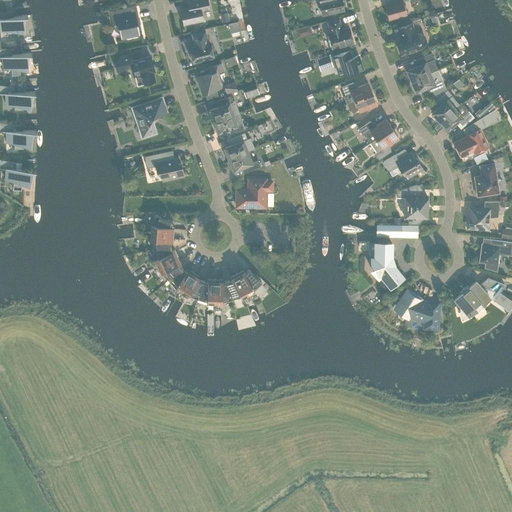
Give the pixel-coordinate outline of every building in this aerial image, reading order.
[(184,24),(203,20),(201,11),(210,9),(207,0),(188,0),(186,1),(188,8),(181,10),(184,24)] [(318,0),(322,15),(344,10),(341,0),(318,0)] [(389,18),(406,14),(402,1),(407,0),(393,0),(395,3),(385,6),(389,18)] [(7,18),(6,12),(0,11),(0,29),(24,30),(24,16),(27,15),(7,18)] [(118,24),(113,25),(114,30),(120,34),(121,37),(124,37),(127,39),(137,37),(136,34),(142,33),(140,25),(139,25),(139,26),(137,26),(135,12),(116,15),(118,24)] [(221,23),(229,21),(227,12),(219,13),(221,23)] [(340,31),(339,27),(341,26),(339,19),(327,22),(330,33),(328,34),(332,48),(353,42),(349,28),(340,31)] [(397,40),(396,40),(401,55),(409,52),(410,53),(416,51),(415,50),(422,47),(424,46),(425,45),(426,42),(426,40),(425,36),(423,34),(421,33),(419,32),(416,33),(412,23),(397,28),(401,38),(397,40)] [(216,34),(224,32),(222,24),(214,26),(216,34)] [(310,26),(302,28),(304,33),(307,35),(312,33),(310,27),(310,26)] [(208,43),(205,31),(192,34),(195,47),(189,48),(193,63),(214,57),(209,43),(208,43)] [(0,56),(1,57),(3,67),(11,67),(12,74),(20,73),(19,68),(28,68),(29,54),(31,53),(11,55),(10,49),(1,49),(0,48),(0,56)] [(333,56),(339,75),(355,70),(355,71),(363,69),(358,55),(352,57),(350,50),(333,56)] [(437,68),(433,59),(434,59),(431,53),(418,59),(420,64),(407,70),(409,73),(408,74),(410,81),(437,69),(437,68)] [(132,61),(130,54),(114,59),(117,71),(132,67),(134,77),(140,75),(143,84),(155,81),(152,72),(154,71),(150,56),(132,61)] [(323,63),(331,61),(329,54),(321,57),(323,63)] [(211,73),(197,77),(199,83),(199,84),(199,86),(200,86),(202,92),(204,92),(206,99),(218,95),(215,88),(220,87),(216,72),(223,70),(221,63),(209,67),(211,73)] [(437,69),(410,81),(413,88),(415,87),(416,91),(429,85),(431,90),(444,85),(437,69)] [(459,78),(453,83),(457,88),(463,84),(459,78)] [(226,94),(237,90),(234,81),(224,85),(226,94)] [(345,104),(372,93),(368,83),(355,88),(353,82),(342,87),(345,95),(343,97),(345,104)] [(15,92),(14,87),(0,84),(0,93),(5,93),(5,104),(13,105),(14,109),(22,109),(21,106),(30,107),(32,92),(35,92),(35,91),(15,92)] [(257,87),(250,89),(252,96),(259,93),(257,87)] [(454,108),(461,103),(460,102),(459,104),(454,98),(447,90),(438,98),(443,103),(432,113),(435,115),(434,116),(439,122),(454,108)] [(372,93),(345,104),(348,111),(351,111),(354,119),(366,114),(363,108),(376,103),(372,93)] [(212,121),(233,114),(239,112),(235,100),(232,101),(230,96),(217,100),(219,106),(210,110),(210,112),(209,112),(212,121)] [(150,134),(154,133),(154,132),(156,131),(152,119),(153,119),(153,118),(154,118),(154,117),(154,116),(165,112),(161,99),(134,108),(143,135),(149,133),(150,134)] [(454,108),(439,122),(444,127),(445,126),(447,129),(457,120),(463,126),(473,117),(461,103),(454,108)] [(475,112),(474,113),(476,114),(475,115),(479,119),(481,117),(483,116),(484,115),(480,110),(479,109),(475,112)] [(233,114),(212,121),(215,130),(217,130),(218,132),(227,128),(229,134),(245,129),(241,118),(235,120),(233,114)] [(466,136),(453,142),(460,157),(473,151),(474,153),(488,146),(483,134),(482,134),(480,129),(484,127),(485,126),(488,125),(487,124),(486,121),(483,116),(481,117),(479,119),(476,120),(472,123),(476,130),(473,131),(466,135),(465,135),(466,136)] [(370,143),(392,128),(385,119),(374,127),(370,121),(358,129),(362,135),(364,134),(370,143)] [(15,130),(15,125),(0,122),(0,131),(6,131),(6,142),(14,143),(14,147),(23,147),(23,144),(31,145),(33,131),(36,131),(36,130),(15,130)] [(392,128),(370,143),(376,152),(375,153),(379,159),(390,151),(386,145),(398,137),(392,128)] [(227,159),(247,151),(245,145),(249,143),(244,133),(231,138),(234,144),(224,147),(225,150),(223,150),(227,159)] [(174,159),(172,150),(144,156),(147,168),(155,166),(157,171),(163,180),(184,176),(181,163),(177,163),(176,158),(174,159)] [(401,150),(383,161),(388,168),(396,163),(401,171),(403,170),(407,177),(422,169),(425,173),(418,160),(416,161),(411,152),(404,156),(401,150)] [(247,151),(227,159),(231,169),(232,168),(233,170),(243,166),(245,172),(260,166),(258,160),(252,162),(247,151)] [(36,170),(16,169),(16,163),(0,159),(0,168),(5,168),(5,179),(13,181),(13,188),(22,188),(22,183),(29,185),(33,170),(36,170)] [(496,178),(494,163),(479,165),(481,175),(474,176),(477,196),(499,193),(498,188),(500,188),(503,184),(502,180),(499,178),(496,178)] [(272,191),(272,181),(265,181),(265,179),(249,179),(248,190),(236,190),(236,207),(265,207),(265,191),(272,191)] [(421,196),(422,183),(396,190),(396,191),(397,191),(397,197),(405,197),(405,217),(408,218),(408,224),(421,224),(421,218),(427,218),(427,196),(421,196)] [(498,217),(499,201),(484,201),(483,208),(469,207),(468,219),(467,219),(466,228),(472,229),(472,228),(484,228),(488,225),(489,218),(498,217)] [(150,232),(173,233),(174,226),(171,226),(173,221),(167,219),(168,217),(161,214),(161,216),(155,214),(151,224),(150,232)] [(401,235),(401,225),(377,225),(376,235),(401,235)] [(511,238),(511,229),(502,228),(500,237),(511,238)] [(173,241),(173,233),(150,232),(150,239),(152,249),(171,245),(170,240),(173,241)] [(511,255),(511,241),(496,239),(495,245),(481,243),(479,262),(485,262),(484,268),(497,272),(498,262),(497,262),(499,254),(511,255)] [(391,258),(391,243),(376,243),(376,258),(371,257),(371,269),(377,277),(381,274),(391,286),(403,276),(393,265),(395,264),(393,258),(391,258)] [(157,266),(178,256),(174,249),(172,250),(171,245),(152,249),(154,259),(157,266)] [(168,280),(182,267),(178,263),(181,262),(178,256),(157,266),(161,272),(168,280)] [(181,291),(193,272),(187,268),(185,271),(182,267),(168,280),(175,288),(181,291)] [(237,274),(247,293),(254,290),(261,282),(257,278),(259,276),(254,272),(253,273),(248,269),(244,273),(243,270),(237,274)] [(197,298),(202,280),(197,279),(199,276),(193,272),(181,291),(187,295),(197,298)] [(241,297),(247,293),(237,274),(230,277),(232,280),(227,281),(231,299),(241,297)] [(452,298),(447,302),(452,308),(458,303),(458,304),(461,320),(464,319),(466,318),(468,317),(470,316),(472,315),(474,314),(476,313),(477,311),(479,310),(481,308),(483,307),(484,305),(486,304),(488,302),(489,300),(491,298),(494,301),(508,311),(511,306),(511,301),(500,293),(502,289),(504,284),(488,277),(479,285),(476,281),(469,287),(467,285),(465,287),(462,289),(460,291),(461,293),(454,300),(452,298)] [(214,302),(215,279),(207,279),(207,282),(202,280),(197,298),(207,301),(214,302)] [(231,299),(227,281),(222,282),(222,279),(215,279),(214,302),(221,302),(231,299)] [(426,302),(421,301),(421,299),(407,289),(398,303),(396,303),(395,304),(394,304),(393,305),(393,306),(393,307),(393,308),(393,309),(393,310),(394,311),(395,311),(396,312),(397,312),(398,312),(399,311),(408,318),(410,315),(414,318),(419,320),(425,320),(424,328),(437,329),(439,301),(426,300),(426,302)]
